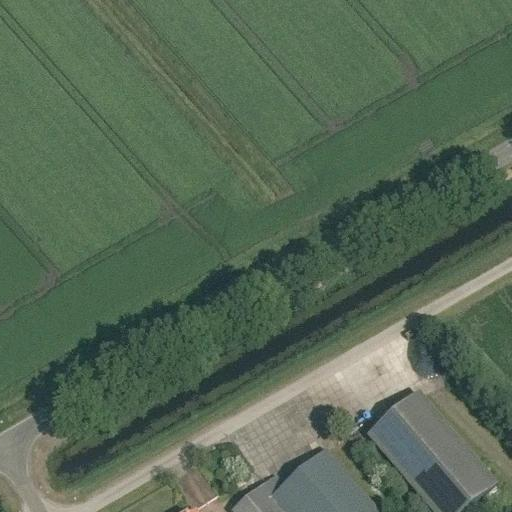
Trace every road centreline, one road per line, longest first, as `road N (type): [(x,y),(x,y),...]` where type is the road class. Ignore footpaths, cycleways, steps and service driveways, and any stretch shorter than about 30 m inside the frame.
road 1 (tertiary): [(0,444),(511,149)]
road 2 (unclassified): [(81,511),(511,265)]
